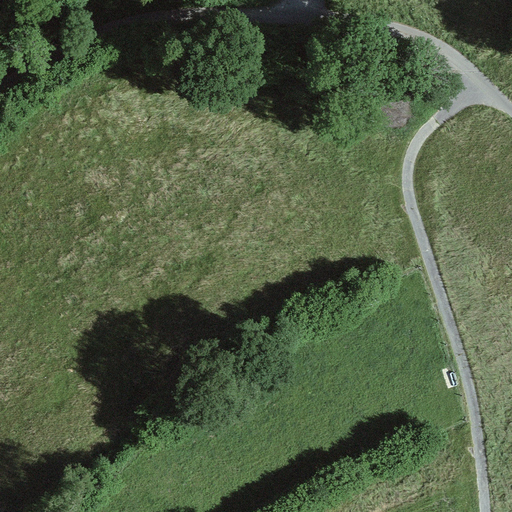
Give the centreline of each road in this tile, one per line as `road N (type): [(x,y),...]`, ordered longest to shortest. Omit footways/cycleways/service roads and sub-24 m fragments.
road 1 (track): [(0,90),(84,36),(161,11),(306,18)]
road 2 (track): [(511,107),(425,38),(306,18),(307,0)]
